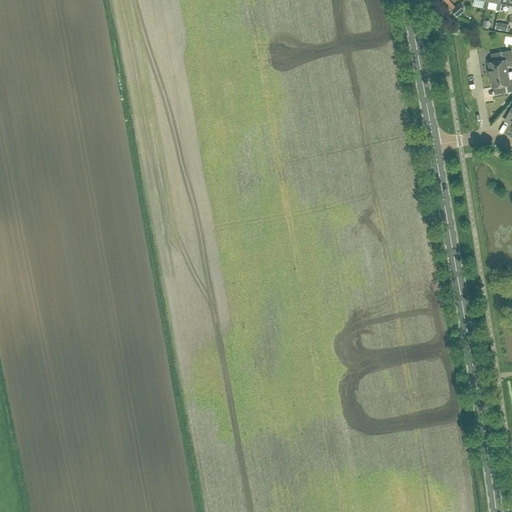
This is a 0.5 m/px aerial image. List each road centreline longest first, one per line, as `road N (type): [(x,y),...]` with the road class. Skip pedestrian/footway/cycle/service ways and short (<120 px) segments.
road 1 (secondary): [(495,511),(433,145)]
road 2 (secondary): [(433,145),(407,0)]
